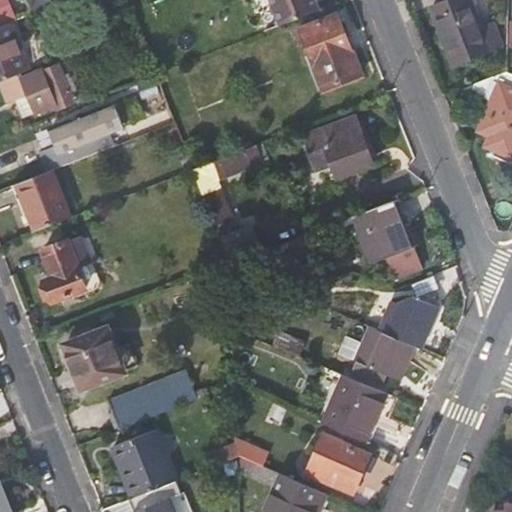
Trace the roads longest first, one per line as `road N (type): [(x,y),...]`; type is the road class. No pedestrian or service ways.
road 1 (residential): [(380,0),(503,313)]
road 2 (residential): [(503,313),(418,511)]
road 3 (residential): [(76,511),(0,316)]
